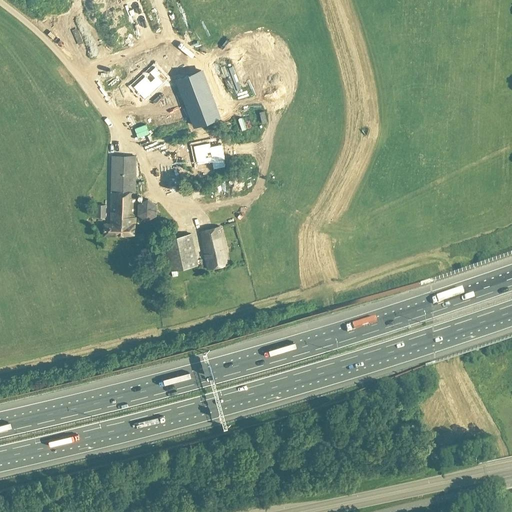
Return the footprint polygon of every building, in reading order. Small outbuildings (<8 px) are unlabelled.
[(38,0),(41,11),(56,8),(54,0),(38,0)] [(79,21),(90,16),(85,7),(74,13),(79,21)] [(94,27),(80,31),(90,63),(104,59),(94,27)] [(134,32),(137,46),(152,43),(149,29),(134,32)] [(115,55),(129,50),(127,45),(113,50),(115,55)] [(133,86),(144,99),(158,86),(181,87),(179,81),(164,80),(166,78),(155,66),(148,72),(147,71),(144,75),(144,76),(133,86)] [(218,117),(201,70),(178,79),(179,81),(181,87),(196,126),(218,117)] [(197,165),(212,161),(214,169),(226,166),(222,144),(210,146),(209,142),(193,146),(197,165)] [(168,154),(159,157),(156,148),(146,151),(156,180),(175,173),(168,154)] [(134,217),(135,157),(112,157),(111,224),(104,223),(104,235),(135,236),(135,217),(134,217)] [(156,216),(156,205),(147,199),(137,205),(137,216),(147,221),(156,216)] [(106,218),(106,207),(106,204),(96,204),(96,217),(106,218)] [(229,265),(222,235),(220,227),(198,232),(199,235),(201,234),(208,269),(229,265)] [(199,265),(193,240),(192,233),(162,240),(169,271),(199,265)] [(358,320),(361,325),(371,321),(369,316),(358,320)]
